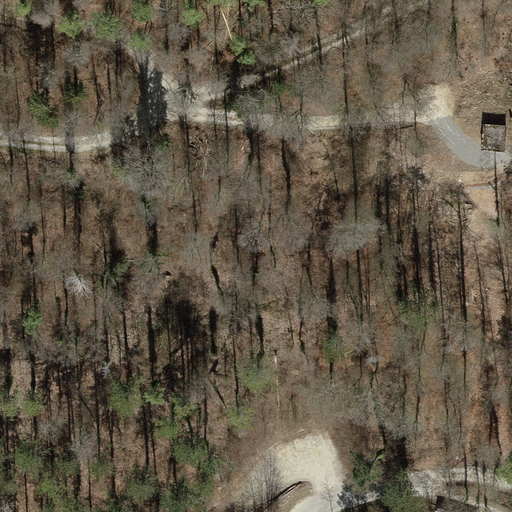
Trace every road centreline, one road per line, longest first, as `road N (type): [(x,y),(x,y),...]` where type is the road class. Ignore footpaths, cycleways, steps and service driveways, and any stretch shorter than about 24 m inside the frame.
road 1 (track): [(0,353),(458,252),(511,260)]
road 2 (track): [(400,0),(239,84),(166,100),(164,70),(142,45),(104,29),(0,9)]
road 3 (track): [(157,109),(346,122),(428,102)]
road 4 (track): [(310,511),(336,491),(438,479),(511,483)]
road 5 (track): [(0,139),(89,149),(132,137),(166,100)]
